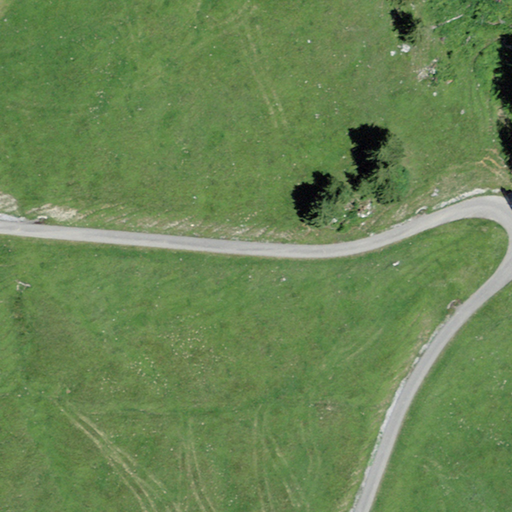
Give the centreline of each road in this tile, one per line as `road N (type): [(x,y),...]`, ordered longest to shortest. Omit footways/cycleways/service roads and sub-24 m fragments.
road 1 (unclassified): [(0,222),(322,250),(478,207),(511,221)]
road 2 (unclassified): [(511,265),(413,380),(360,511)]
